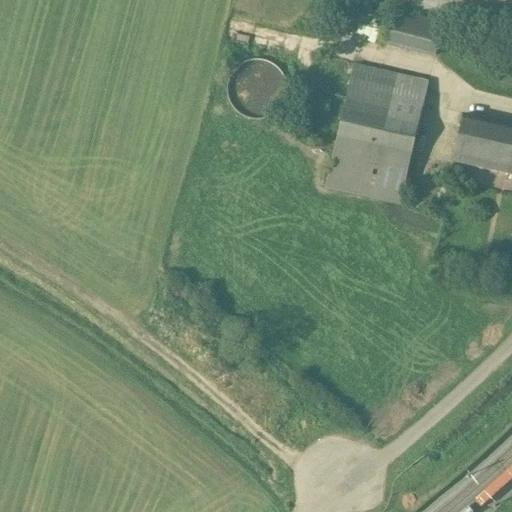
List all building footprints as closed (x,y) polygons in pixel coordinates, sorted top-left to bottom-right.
[(511,0),(378,0),(511,31),(511,0)] [(378,30),(382,11),(363,7),(360,26),(378,30)] [(390,43),(441,57),(450,27),(399,12),(390,43)] [(246,66),(248,98),(270,96),(270,88),(277,87),(275,64),(246,66)] [(428,82),(353,65),(324,186),(399,203),(422,106),(423,106),(428,82)] [(511,126),(464,116),(453,163),(511,176),(511,126)]
